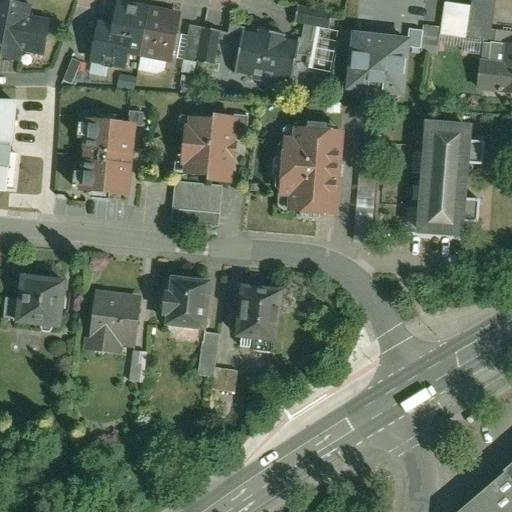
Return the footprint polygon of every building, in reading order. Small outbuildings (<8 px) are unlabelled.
[(32,3),(12,0),(0,0),(0,55),(22,59),(23,50),(44,54),(50,18),(30,15),(32,3)] [(150,10),(118,4),(113,29),(99,26),(92,62),(124,68),(127,53),(142,55),(150,10)] [(179,16),(150,10),(142,55),(171,61),(179,16)] [(273,35),(245,30),(237,75),(265,80),(273,35)] [(304,41),(273,35),(265,80),(295,85),(304,41)] [(406,42),(351,36),(345,91),(400,98),(406,42)] [(511,98),(511,45),(485,44),(483,98),(511,98)] [(0,190),(7,191),(20,100),(0,99),(0,190)] [(241,117),(189,112),(182,176),(235,182),(241,117)] [(143,123),(90,118),(83,191),(136,197),(143,123)] [(477,123),(428,121),(422,237),(470,240),(477,123)] [(355,130),(288,123),(278,213),(345,221),(355,130)] [(352,181),(352,237),(371,237),(371,181),(352,181)] [(72,278),(25,273),(19,325),(66,330),(72,278)] [(216,279),(173,274),(167,330),(210,335),(216,279)] [(289,291),(246,286),(240,339),(283,344),(289,291)] [(145,295),(98,288),(90,344),(137,351),(145,295)] [(140,383),(143,353),(129,351),(126,382),(140,383)] [(211,393),(234,396),(238,372),(214,369),(211,393)] [(511,474),(511,449),(499,460),(511,474)] [(511,511),(511,474),(499,460),(440,509),(440,511),(511,511)]
